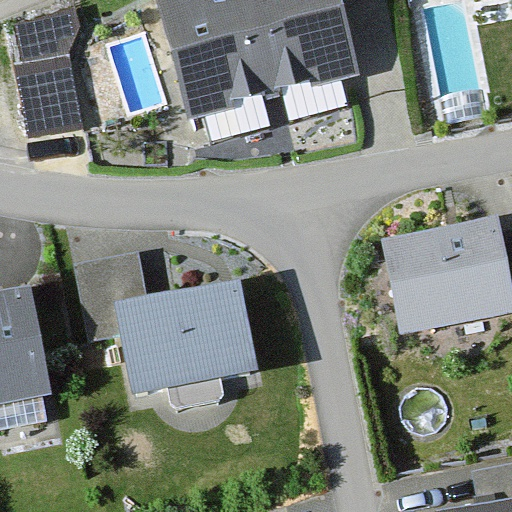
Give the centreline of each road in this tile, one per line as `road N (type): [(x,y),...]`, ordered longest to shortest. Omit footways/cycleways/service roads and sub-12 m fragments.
road 1 (residential): [(357,511),(298,194)]
road 2 (residential): [(298,194),(68,211),(0,195)]
road 3 (residential): [(511,153),(298,194)]
